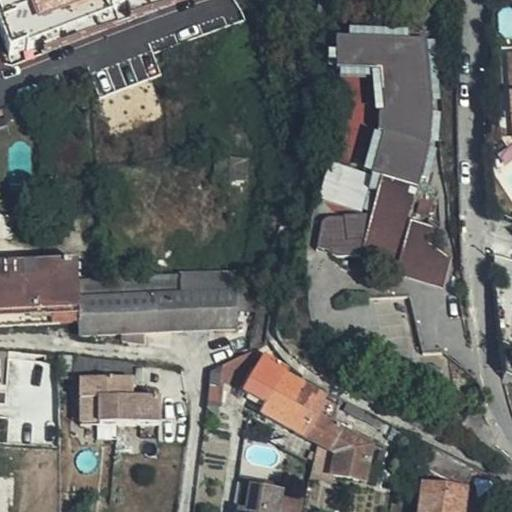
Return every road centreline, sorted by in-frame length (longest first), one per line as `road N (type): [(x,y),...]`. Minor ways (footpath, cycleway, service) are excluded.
road 1 (residential): [(511,439),(492,398),(474,242),(479,0)]
road 2 (unknown): [(20,352),(143,372),(188,391),(195,402),(185,511)]
road 3 (unknown): [(488,363),(470,357),(431,301),(320,269)]
